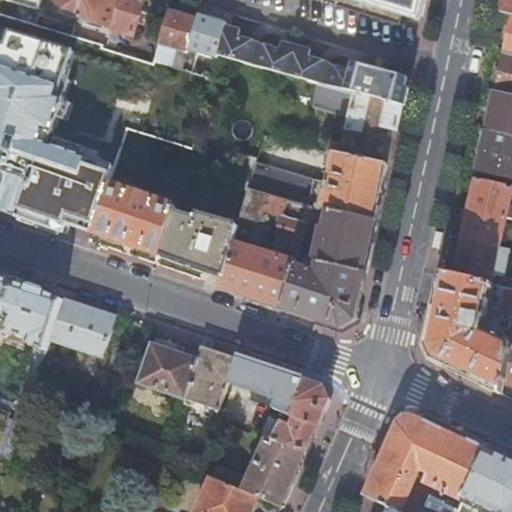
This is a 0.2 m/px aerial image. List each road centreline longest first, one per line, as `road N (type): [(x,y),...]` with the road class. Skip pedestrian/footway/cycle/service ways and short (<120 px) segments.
road 1 (residential): [(0,243),(379,373)]
road 2 (tertiary): [(379,373),(463,0)]
road 3 (tertiary): [(318,511),(379,373)]
road 4 (residential): [(379,373),(511,432)]
